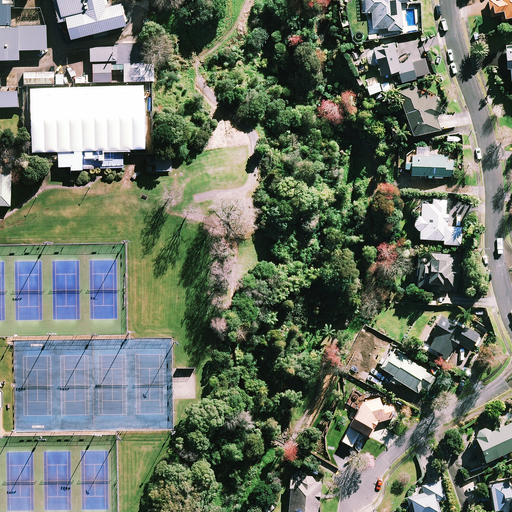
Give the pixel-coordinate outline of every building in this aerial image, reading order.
[(15,44),(43,44),(43,22),(9,22),(9,0),(0,0),(0,49),(15,50),(15,44)] [(84,4),(83,0),(61,0),(63,8),(84,4)] [(83,0),(84,4),(63,8),(67,28),(121,17),(117,0),(83,0)] [(411,1),(410,0),(364,0),(365,11),(372,10),(373,28),(388,27),(388,30),(402,29),(401,2),(411,1)] [(501,14),(502,22),(510,21),(509,16),(511,15),(511,0),(488,0),(491,16),(501,14)] [(143,35),(93,36),(94,73),(144,72),(143,35)] [(416,77),(405,39),(367,50),(371,65),(378,63),(382,75),(397,70),(401,82),(416,77)] [(140,79),(28,81),(29,145),(141,143),(140,79)] [(23,83),(0,83),(0,100),(23,100),(23,83)] [(419,94),(416,85),(398,91),(414,134),(440,128),(435,115),(442,112),(436,94),(429,96),(427,91),(419,94)] [(452,175),(453,159),(447,159),(447,156),(412,154),(412,160),(406,159),(406,166),(412,166),(411,173),(452,175)] [(146,156),(146,174),(158,174),(158,171),(171,171),(171,155),(146,156)] [(11,175),(0,174),(0,202),(11,202),(11,175)] [(419,231),(418,238),(443,240),(443,244),(460,245),(461,228),(446,227),(447,214),(444,214),(445,200),(432,199),(431,202),(421,201),(420,214),(420,215),(418,215),(417,216),(416,216),(415,217),(414,219),(413,220),(413,221),(413,223),(413,224),(413,226),(413,227),(414,228),(415,229),(416,230),(418,231),(419,231)] [(456,291),(457,280),(458,280),(459,267),(455,267),(456,255),(418,253),(416,288),(429,289),(429,291),(438,292),(439,290),(456,291)] [(448,357),(452,347),(455,348),(457,343),(471,350),(478,334),(439,315),(430,334),(435,336),(429,348),(448,357)] [(434,375),(399,353),(397,356),(388,351),(379,367),(392,375),(391,377),(417,393),(421,387),(425,389),(434,375)] [(381,405),(378,397),(361,401),(348,425),(368,435),(377,417),(383,420),(393,417),(392,405),(381,405)] [(474,436),(474,437),(476,441),(471,443),(479,463),(511,449),(511,422),(490,431),(490,430),(488,429),(487,428),(486,428),(484,427),(483,427),(481,427),(480,428),(478,428),(477,429),(476,430),(475,431),(475,433),(474,434),(474,436)] [(358,435),(341,425),(334,437),(351,447),(358,435)] [(316,511),(320,476),(290,474),(287,511),(316,511)] [(445,499),(440,480),(421,485),(423,493),(407,497),(411,511),(438,511),(436,501),(445,499)] [(511,508),(511,481),(507,482),(507,480),(488,483),(492,511),(511,508)]
